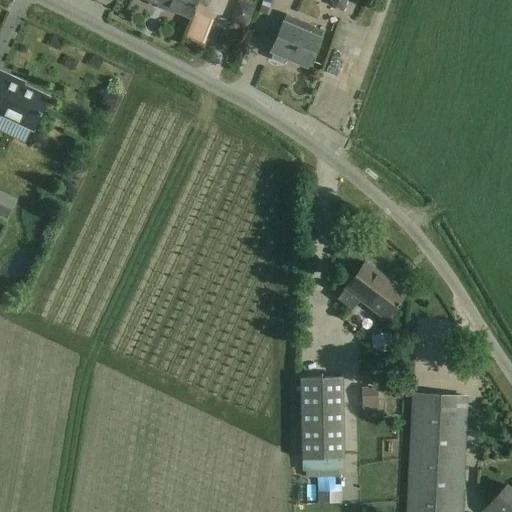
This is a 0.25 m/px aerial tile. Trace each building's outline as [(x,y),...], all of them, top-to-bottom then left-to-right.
[(130,0),(128,8),(183,31),(189,16),(150,0),(130,0)] [(153,0),(190,16),(197,0),(153,0)] [(329,0),(332,6),(344,10),(347,0),(329,0)] [(283,23),(271,51),(274,52),(273,58),(284,63),(288,58),(308,66),(320,39),(323,30),(287,15),(283,23)] [(202,55),(212,31),(192,22),(182,47),(202,55)] [(333,89),(339,69),(329,67),(324,86),(333,89)] [(0,113),(33,129),(48,97),(23,86),(15,82),(16,80),(0,72),(0,113)] [(354,307),(360,299),(387,318),(396,306),(398,307),(400,303),(399,302),(405,293),(365,262),(353,278),(339,297),(354,307)] [(389,327),(370,330),(374,353),(393,349),(389,327)] [(301,378),(302,460),(344,459),(342,377),(301,378)] [(378,387),(362,387),(362,415),(378,414),(378,387)] [(414,394),(413,414),(408,511),(460,511),(466,397),(414,394)] [(511,511),(511,490),(507,485),(493,500),(483,511),(511,511)]
